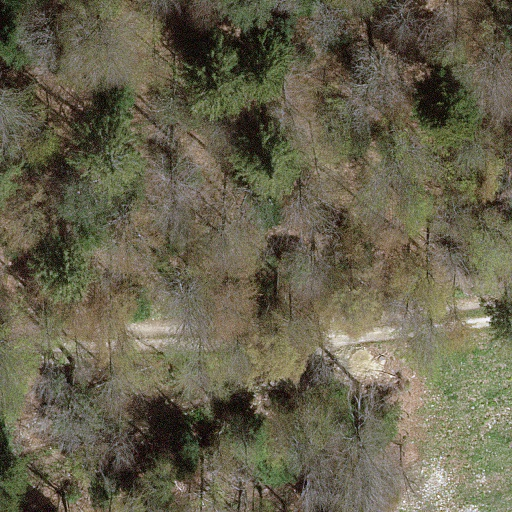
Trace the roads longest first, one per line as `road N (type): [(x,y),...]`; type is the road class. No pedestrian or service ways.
road 1 (track): [(511,308),(200,336),(0,334)]
road 2 (track): [(0,459),(302,355),(339,326)]
